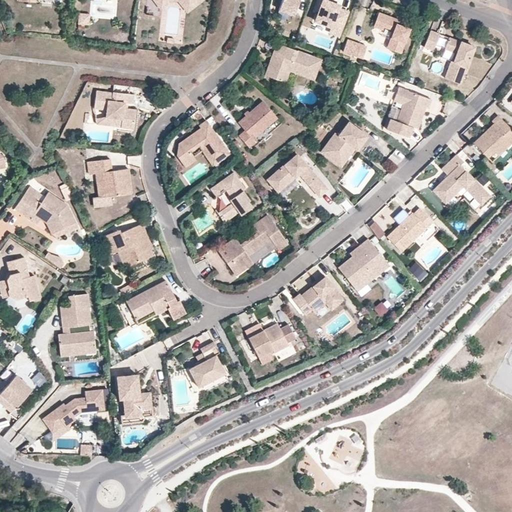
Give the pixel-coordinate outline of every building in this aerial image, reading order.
[(201,0),(197,0),(192,4),(183,3),(180,0),(167,0),(166,1),(157,0),(156,0),(153,0),(161,9),(171,0),(177,0),(178,0),(188,11),(201,0)] [(294,13),(298,0),(281,0),(279,7),(294,13)] [(327,1),(324,0),(318,0),(315,10),(318,11),(312,29),(327,35),(329,31),(340,36),(349,12),(337,8),(338,5),(336,4),(327,1)] [(400,53),(409,28),(396,23),(398,19),(378,12),(373,26),(382,29),(383,26),(393,30),(389,41),(394,42),(391,50),(400,53)] [(88,25),(89,14),(82,14),(81,24),(88,25)] [(439,34),(430,30),(424,47),(433,50),(439,34)] [(474,47),(449,37),(445,49),(457,53),(454,62),(451,60),(445,79),(460,85),(474,47)] [(361,44),(347,39),(343,51),(357,56),(361,44)] [(321,59),(276,43),(270,61),(274,63),(269,77),(280,81),(283,75),(289,72),(289,71),(297,73),(314,79),(321,59)] [(274,63),(270,61),(264,75),(269,77),(274,63)] [(285,82),(289,72),(283,75),(280,81),(285,82)] [(418,129),(425,111),(422,110),(423,107),(426,108),(428,108),(432,100),(398,87),(393,101),(403,104),(397,121),(391,119),(387,129),(409,137),(412,127),(418,129)] [(134,94),(113,91),(113,93),(96,91),(94,108),(107,109),(106,117),(116,118),(122,119),(121,127),(134,128),(136,110),(124,108),(122,105),(122,102),(125,103),(133,104),(134,94)] [(263,101),(238,123),(245,131),(239,136),(249,148),(256,142),(253,139),(278,118),(263,101)] [(511,141),(511,129),(497,115),(491,121),(496,126),(488,133),(486,130),(473,142),(487,157),(508,138),(511,142),(511,141)] [(229,153),(206,120),(199,125),(201,128),(202,129),(193,136),(191,134),(179,143),(177,156),(183,164),(194,156),(202,150),(212,165),(229,153)] [(496,126),(494,123),(486,130),(488,133),(496,126)] [(335,133),(320,152),(340,167),(348,156),(355,161),(361,154),(363,155),(374,141),(355,126),(345,140),(335,133)] [(202,129),(201,128),(191,134),(193,136),(202,129)] [(508,138),(487,157),(491,161),(511,142),(508,138)] [(301,177),(309,169),(295,153),(265,179),(276,192),(293,177),(292,174),(296,171),(300,177),(301,177)] [(489,195),(460,165),(463,161),(456,154),(442,169),(448,175),(433,190),(445,202),(463,185),(481,203),(489,195)] [(196,159),(194,156),(183,164),(185,167),(196,159)] [(346,172),(355,161),(348,156),(340,167),(346,172)] [(109,159),(86,162),(88,175),(96,174),(102,173),(105,197),(110,196),(131,193),(128,168),(117,170),(117,173),(114,173),(111,171),(109,159)] [(316,177),(309,169),(301,177),(307,184),(316,177)] [(239,180),(233,171),(210,188),(215,195),(225,188),(226,190),(231,198),(234,201),(232,202),(217,213),(224,222),(238,212),(240,210),(243,213),(252,207),(248,201),(249,200),(243,190),(242,190),(241,191),(235,183),(239,180)] [(105,197),(102,173),(96,174),(99,198),(105,197)] [(318,197),(326,190),(316,177),(307,184),(318,197)] [(245,189),(239,180),(235,183),(241,191),(242,190),(243,190),(245,189)] [(225,188),(215,195),(216,196),(226,190),(225,188)] [(25,191),(13,209),(28,219),(35,210),(41,215),(49,220),(55,232),(74,223),(66,205),(47,192),(40,202),(25,191)] [(110,196),(105,197),(99,198),(92,199),(93,206),(111,204),(110,196)] [(153,210),(150,203),(140,208),(144,215),(153,210)] [(433,221),(419,207),(413,213),(412,212),(400,224),(386,236),(401,251),(433,221)] [(398,222),(400,224),(412,212),(410,210),(398,222)] [(41,215),(38,219),(45,223),(50,234),(55,232),(49,220),(41,215)] [(287,242),(268,215),(251,226),(255,233),(240,244),(235,237),(217,250),(223,257),(226,255),(230,261),(227,263),(235,275),(253,262),(248,255),(271,239),(278,249),(287,242)] [(385,234),(375,222),(369,227),(379,239),(385,234)] [(148,238),(142,223),(121,232),(120,229),(102,236),(109,255),(118,251),(124,267),(153,255),(150,249),(146,239),(148,238)] [(390,265),(368,238),(360,245),(362,248),(352,256),(339,267),(354,286),(368,274),(372,279),(390,265)] [(362,248),(360,245),(350,253),(352,256),(362,248)] [(27,275),(22,255),(5,260),(7,268),(8,272),(5,278),(2,278),(0,278),(0,290),(6,289),(7,294),(14,298),(26,295),(27,299),(38,296),(32,273),(27,275)] [(408,269),(417,279),(425,271),(416,261),(408,269)] [(343,301),(323,274),(316,280),(319,284),(317,286),(315,284),(312,286),(301,295),(299,293),(292,299),(305,315),(312,309),(310,308),(321,298),(325,303),(331,310),(343,301)] [(372,279),(368,274),(354,286),(358,291),(372,279)] [(177,302),(166,280),(125,302),(134,320),(152,311),(155,315),(167,308),(173,319),(185,313),(179,301),(177,302)] [(131,283),(119,289),(120,291),(117,293),(119,296),(134,289),(131,283)] [(88,322),(85,292),(68,294),(69,303),(58,305),(60,326),(66,325),(67,331),(61,331),(56,332),(58,350),(76,349),(75,344),(92,342),(90,322),(88,322)] [(310,308),(312,309),(314,312),(325,303),(321,298),(310,308)] [(382,316),(388,311),(383,304),(376,310),(382,316)] [(265,332),(279,325),(277,322),(263,330),(265,332)] [(265,332),(263,330),(248,337),(258,357),(272,349),(274,352),(288,345),(287,342),(295,338),(288,324),(280,328),(279,325),(265,332)] [(225,372),(215,354),(219,353),(213,341),(200,348),(202,353),(206,359),(199,363),(189,368),(198,386),(225,372)] [(93,350),(92,342),(75,344),(76,349),(58,350),(58,354),(76,352),(93,350)] [(206,359),(202,353),(196,356),(199,363),(206,359)] [(29,387),(13,372),(0,387),(0,394),(13,405),(29,387)] [(137,375),(117,377),(119,399),(122,399),(124,415),(127,417),(138,417),(140,414),(140,410),(151,409),(150,397),(139,398),(137,375)] [(100,387),(83,388),(83,395),(72,396),(63,402),(60,405),(58,403),(41,416),(50,429),(61,420),(63,423),(73,416),(71,413),(78,409),(102,406),(100,387)] [(0,402),(9,410),(13,405),(0,394),(0,402)] [(80,444),(80,455),(92,455),(92,444),(80,444)]
